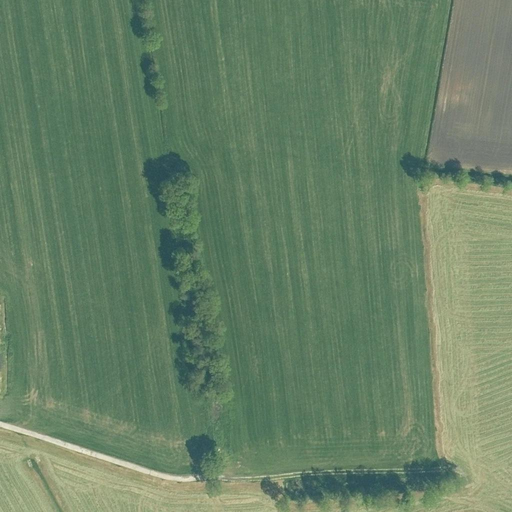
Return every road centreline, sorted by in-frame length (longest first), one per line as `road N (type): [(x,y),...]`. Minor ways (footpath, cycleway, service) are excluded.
road 1 (track): [(0,427),(166,477),(207,477),(218,463),(207,391)]
road 2 (track): [(211,475),(456,466)]
